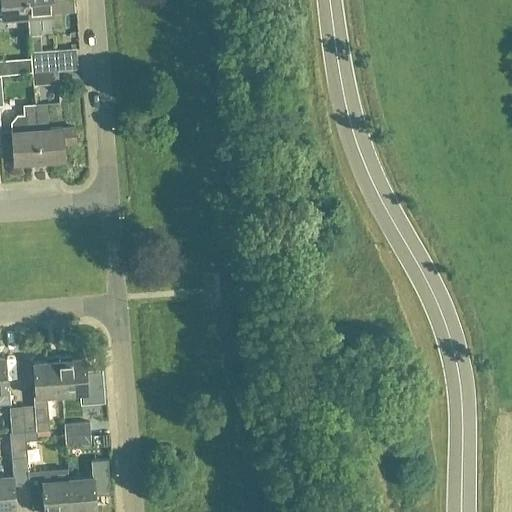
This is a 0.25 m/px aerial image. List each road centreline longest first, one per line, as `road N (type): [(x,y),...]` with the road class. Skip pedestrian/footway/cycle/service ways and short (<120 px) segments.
road 1 (primary): [(459,511),(448,336),(357,159),(329,0)]
road 2 (residential): [(134,511),(118,302)]
road 3 (residential): [(111,203),(95,0)]
